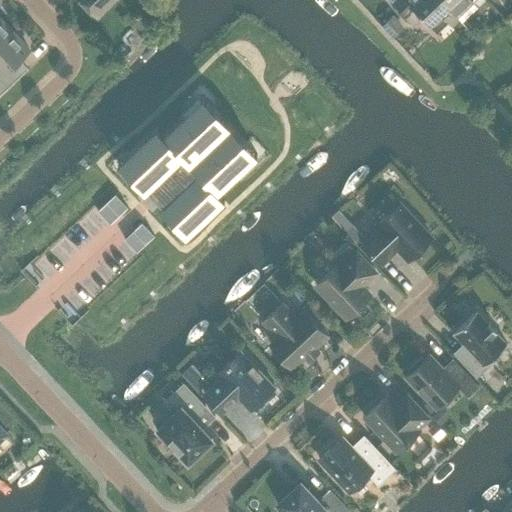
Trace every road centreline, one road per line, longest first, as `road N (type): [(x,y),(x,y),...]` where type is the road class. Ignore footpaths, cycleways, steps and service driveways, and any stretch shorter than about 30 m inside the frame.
road 1 (residential): [(208,511),(427,296)]
road 2 (unclassified): [(153,511),(0,350)]
road 3 (residential): [(0,138),(76,58),(30,0)]
